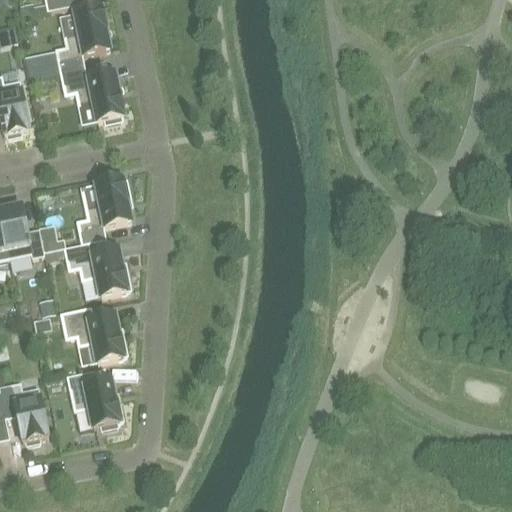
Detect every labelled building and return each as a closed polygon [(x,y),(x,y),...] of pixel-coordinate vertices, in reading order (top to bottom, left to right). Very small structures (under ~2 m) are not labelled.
[(44,0),(48,17),(72,12),(68,0),(44,0)] [(61,79),(79,75),(85,74),(82,62),(110,57),(101,15),(98,15),(97,10),(81,14),(82,19),(75,20),(79,40),(64,43),(67,55),(56,58),(61,79)] [(85,74),(61,80),(66,102),(77,100),(79,112),(94,109),(97,129),(105,127),(106,131),(122,128),(121,123),(124,123),(116,80),(88,86),(85,74)] [(0,83),(0,119),(5,142),(8,142),(9,145),(18,143),(17,140),(31,137),(21,88),(5,91),(3,83),(0,83)] [(82,251),(83,251),(106,246),(103,234),(131,228),(122,186),(96,192),(100,211),(85,214),(88,227),(77,229),(82,251)] [(0,216),(0,224),(7,257),(29,252),(32,265),(44,262),(39,236),(26,238),(21,212),(0,216)] [(56,239),(41,242),(45,258),(66,254),(64,246),(58,247),(56,239)] [(83,251),(82,251),(66,254),(59,256),(63,277),(74,275),(76,288),(91,285),(95,305),(121,299),(113,257),(85,263),(83,251)] [(118,365),(109,323),(82,328),(79,316),(55,321),(60,343),(70,340),(73,353),(88,350),(92,370),(118,365)] [(50,324),(35,326),(37,338),(52,335),(50,324)] [(124,421),(115,381),(101,384),(99,373),(64,379),(73,413),(86,410),(90,429),(103,427),(104,430),(121,426),(120,422),(124,421)] [(22,394),(0,398),(0,401),(5,425),(17,423),(22,449),(25,448),(26,452),(40,449),(39,445),(48,443),(40,404),(24,407),(22,394)]
